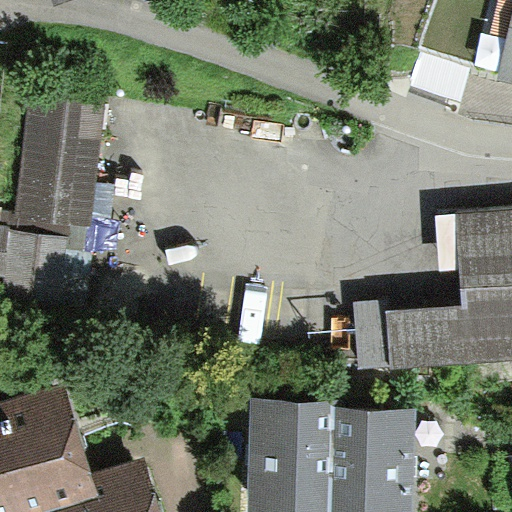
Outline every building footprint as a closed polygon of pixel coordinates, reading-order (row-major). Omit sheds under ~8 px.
[(511,92),(511,33),(500,90),(511,92)] [(80,231),(90,115),(30,110),(20,226),(80,231)] [(511,206),(457,211),(466,326),(383,333),(382,313),(345,316),(350,379),(511,365),(511,206)] [(82,243),(0,235),(0,281),(16,283),(12,331),(74,336),(82,243)] [(0,511),(84,486),(56,393),(0,410),(0,511)] [(246,511),(326,511),(329,423),(250,420),(246,511)] [(400,511),(404,426),(329,423),(326,511),(400,511)] [(148,511),(141,487),(58,511),(148,511)]
